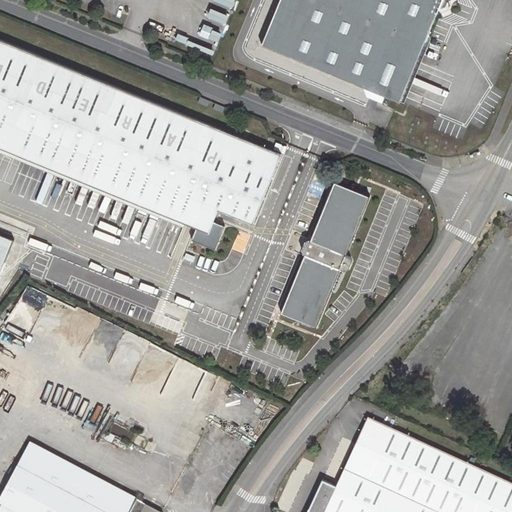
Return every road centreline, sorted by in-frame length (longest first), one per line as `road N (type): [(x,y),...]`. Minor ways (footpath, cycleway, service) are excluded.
road 1 (unclassified): [(483,192),(3,0)]
road 2 (tertiary): [(483,192),(416,297),(305,417),(239,511)]
road 3 (unknown): [(237,291),(210,292),(0,203)]
road 4 (unknown): [(8,426),(57,377),(134,396),(165,421),(140,481)]
road 5 (unknown): [(306,121),(237,291)]
road 6 (unknown): [(140,481),(51,432),(8,426)]
